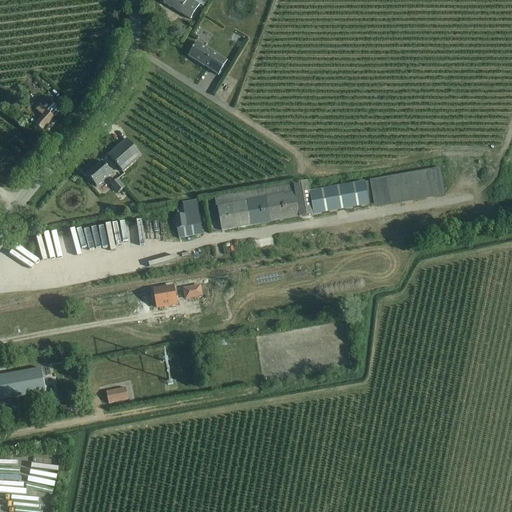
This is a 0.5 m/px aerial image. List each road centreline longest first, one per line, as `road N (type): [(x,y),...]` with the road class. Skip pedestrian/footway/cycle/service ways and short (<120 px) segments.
road 1 (tertiary): [(0,239),(19,201),(113,100),(136,37),(135,0)]
road 2 (track): [(0,436),(248,391),(255,379)]
